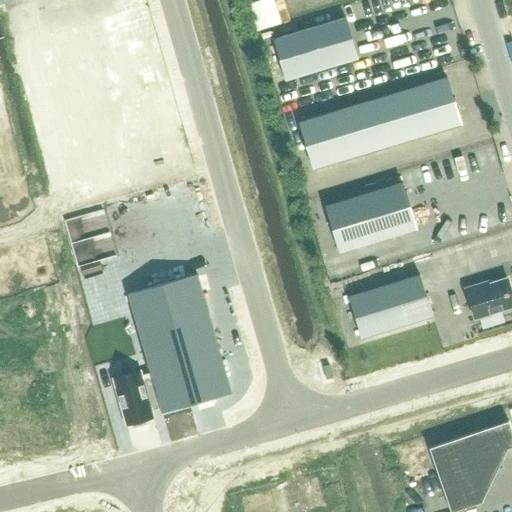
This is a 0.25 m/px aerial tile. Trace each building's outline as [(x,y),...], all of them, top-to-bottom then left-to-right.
[(345,18),(306,30),(273,40),(285,81),(332,66),(357,59),(345,18)] [(446,78),(362,103),(298,122),(313,169),(392,145),(460,125),(446,78)] [(402,183),(325,206),(339,253),(416,229),(402,183)] [(197,274),(127,294),(150,373),(141,375),(140,371),(113,379),(126,425),(131,423),(132,427),(148,423),(147,419),(153,417),(151,411),(160,408),(161,413),(231,393),(197,274)] [(360,338),(432,316),(419,275),(348,297),(360,338)] [(511,299),(506,280),(486,286),(485,284),(463,291),(474,325),(511,312),(511,299)] [(28,310),(0,317),(0,359),(21,436),(59,426),(28,310)] [(511,433),(508,421),(460,438),(428,448),(450,511),(452,511),(481,502),(507,449),(511,447),(511,433)]
